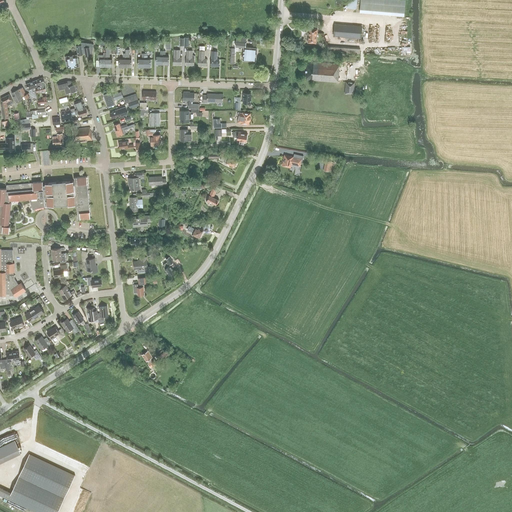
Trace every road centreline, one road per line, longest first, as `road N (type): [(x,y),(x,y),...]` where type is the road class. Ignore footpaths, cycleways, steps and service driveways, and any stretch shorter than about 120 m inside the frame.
road 1 (secondary): [(126,328),(187,286),(212,257),(265,149),(275,86)]
road 2 (secondary): [(0,410),(126,328)]
road 3 (residential): [(170,82),(171,162),(104,165)]
road 4 (track): [(62,511),(80,474),(26,450),(13,478)]
road 5 (residential): [(120,292),(104,165)]
